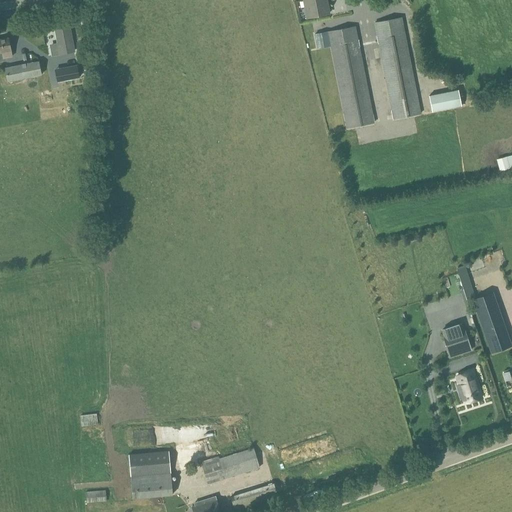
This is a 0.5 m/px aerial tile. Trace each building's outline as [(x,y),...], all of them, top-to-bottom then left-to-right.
[(294,0),(296,10),(302,9),(300,0),(294,0)] [(307,7),(308,17),(328,13),(325,0),(302,0),(304,8),(307,7)] [(393,119),(421,114),(402,17),(374,22),(393,119)] [(375,123),(356,26),(313,34),(316,50),(330,47),(346,129),(375,123)] [(59,43),(52,44),(54,53),(75,49),(71,27),(57,29),(59,43)] [(8,38),(0,39),(0,52),(2,52),(4,58),(12,56),(8,38)] [(78,51),(51,55),(53,65),(80,61),(78,51)] [(36,76),(42,75),(38,61),(5,67),(7,82),(27,78),(36,76)] [(78,64),(57,68),(58,77),(80,73),(78,64)] [(425,89),(429,106),(459,99),(455,83),(425,89)] [(511,138),(503,140),(509,168),(511,167),(511,138)] [(495,164),(506,163),(504,151),(494,152),(495,164)] [(493,292),(474,298),(492,350),(511,344),(493,292)] [(471,350),(464,331),(444,338),(450,357),(471,350)] [(481,371),(464,377),(473,404),(490,398),(481,371)] [(98,424),(97,413),(81,415),(82,426),(98,424)] [(253,447),(201,464),(208,484),(260,467),(253,447)] [(169,451),(129,455),(133,499),(172,495),(169,451)] [(272,478),(229,492),(234,509),(277,496),(272,478)] [(105,490),(86,491),(87,502),(107,501),(105,490)] [(179,492),(173,503),(188,511),(195,501),(179,492)] [(220,511),(217,499),(192,506),(193,511),(220,511)]
